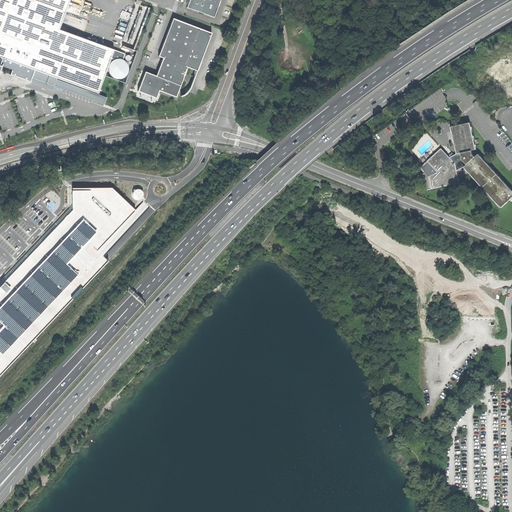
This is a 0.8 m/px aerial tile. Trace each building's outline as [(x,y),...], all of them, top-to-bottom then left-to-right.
[(111,58),(114,50),(59,29),(69,0),(0,0),(0,74),(1,71),(33,83),(53,90),(54,86),(57,79),(57,78),(98,93),(111,58)] [(189,0),(187,7),(214,17),(218,5),(220,5),(222,0),(220,0),(189,0)] [(156,75),(180,85),(187,67),(197,71),(211,33),(173,18),(167,34),(159,56),(163,58),(156,75)] [(125,54),(114,50),(111,58),(114,59),(118,57),(123,59),(125,54)] [(176,97),(180,85),(156,75),(147,72),(145,71),(138,91),(156,98),(159,91),(176,97)] [(502,207),(511,198),(511,190),(478,154),(476,157),(473,154),(472,150),(476,149),(470,123),(452,127),(457,153),(454,155),(447,147),(446,148),(444,149),(451,157),(450,157),(441,149),(421,167),(430,176),(432,189),(459,183),(456,171),(464,167),(502,207)] [(112,188),(73,188),(73,210),(0,287),(0,376),(108,261),(100,254),(97,251),(136,210),(112,188)]
